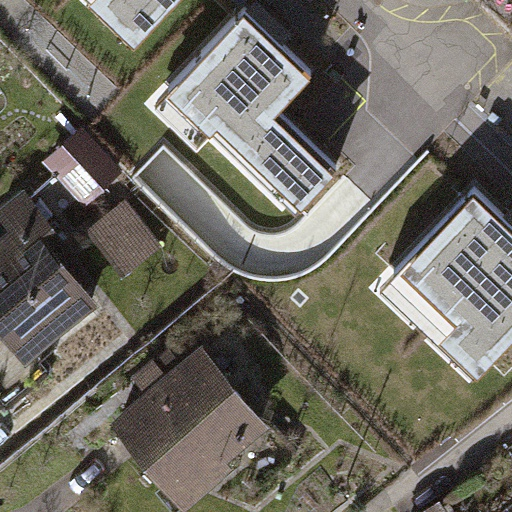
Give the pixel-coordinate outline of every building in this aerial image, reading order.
[(170,0),(123,0),(148,24),(170,0)] [(311,69),(246,7),(170,86),(296,206),(337,164),(276,106),(311,69)] [(75,159),(94,141),(81,127),(62,145),(75,159)] [(118,170),(95,144),(70,165),(94,192),(118,170)] [(511,333),(511,222),(475,187),(394,270),(487,359),(511,333)] [(0,404),(4,409),(53,370),(31,342),(90,296),(51,247),(62,239),(26,194),(4,212),(19,231),(0,245),(0,404)] [(125,203),(94,226),(125,268),(156,245),(125,203)] [(260,418),(204,351),(120,420),(176,488),(260,418)] [(450,511),(442,501),(425,511),(450,511)]
